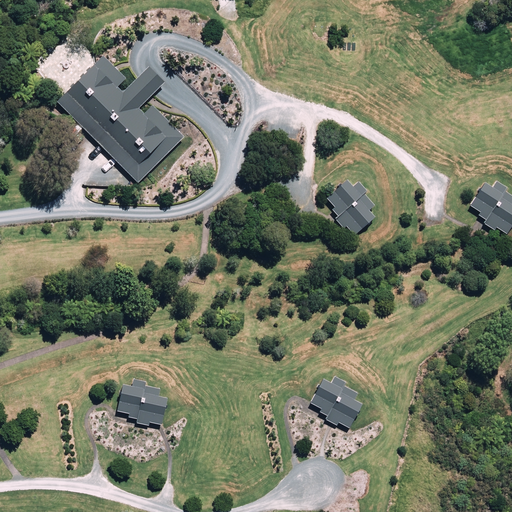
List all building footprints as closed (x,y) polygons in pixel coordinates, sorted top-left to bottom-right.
[(104,56),(59,102),(142,182),(184,137),(148,100),(164,83),(147,67),(130,85),(104,56)] [(354,234),(373,215),(356,198),(360,194),(346,179),(326,198),(336,207),(333,210),(339,215),(335,219),(344,227),(346,225),(354,234)] [(511,223),(511,198),(488,182),(485,180),(468,204),(479,212),(478,214),(486,219),(483,223),(494,230),(496,227),(506,234),(511,223)] [(131,384),(123,383),(117,412),(128,414),(128,417),(135,418),(135,422),(150,425),(151,422),(163,424),(168,396),(160,395),(162,386),(148,384),(148,380),(132,377),(131,384)] [(327,416),(325,419),(336,425),(338,422),(348,427),(361,402),(341,391),(343,388),(323,377),(309,402),(320,408),(318,411),(322,413),(327,416)]
